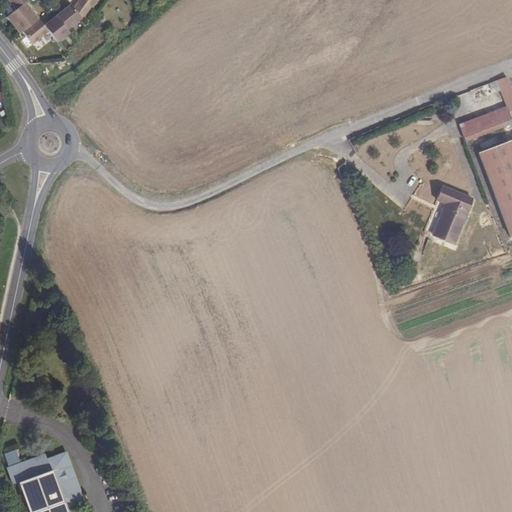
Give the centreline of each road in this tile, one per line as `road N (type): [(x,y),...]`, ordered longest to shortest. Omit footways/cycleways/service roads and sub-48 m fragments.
road 1 (unclassified): [(511,65),(173,206),(138,203),(67,154)]
road 2 (tertiary): [(0,372),(42,163)]
